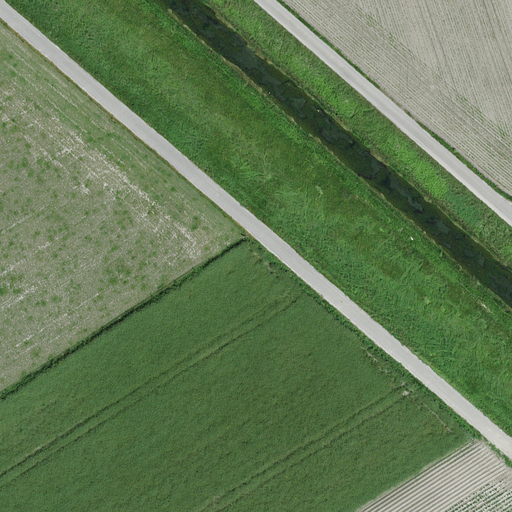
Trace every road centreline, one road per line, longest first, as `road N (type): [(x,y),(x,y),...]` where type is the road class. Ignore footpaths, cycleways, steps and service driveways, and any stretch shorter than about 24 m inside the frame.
road 1 (track): [(511,448),(0,5)]
road 2 (track): [(268,0),(511,214)]
